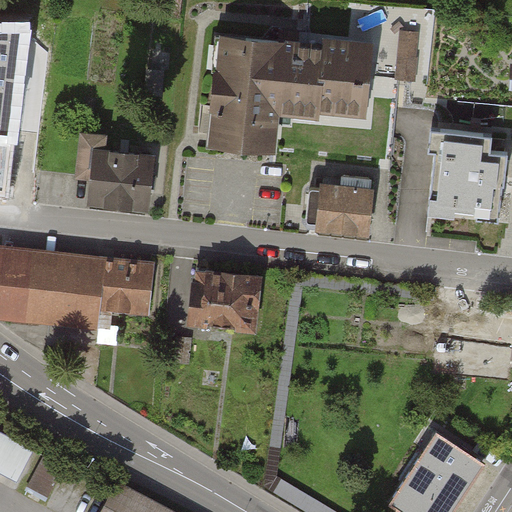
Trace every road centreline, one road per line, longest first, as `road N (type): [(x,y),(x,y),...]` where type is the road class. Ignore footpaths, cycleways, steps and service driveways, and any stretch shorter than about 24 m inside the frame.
road 1 (residential): [(0,214),(511,271)]
road 2 (secondary): [(247,511),(0,364)]
